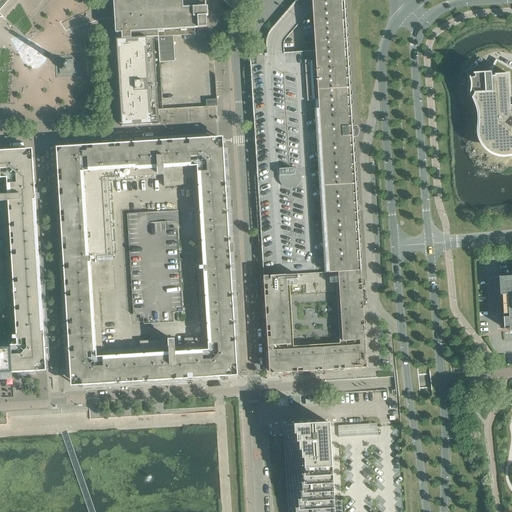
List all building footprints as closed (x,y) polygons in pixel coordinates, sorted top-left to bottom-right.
[(0,0),(0,18),(2,18),(0,15),(0,9),(8,0),(0,0)] [(113,0),(115,25),(115,33),(116,33),(116,40),(118,40),(122,40),(122,39),(153,38),(157,37),(158,51),(159,63),(160,63),(174,62),(173,36),(168,30),(207,28),(206,16),(208,16),(207,7),(205,7),(204,0),(113,0)] [(266,54),(249,55),(250,59),(250,66),(252,94),(257,171),(256,171),(256,178),(257,178),(258,180),(257,180),(258,181),(258,189),(258,190),(258,191),(258,192),(259,199),(259,200),(259,201),(259,209),(259,210),(259,211),(260,218),(260,219),(260,220),(260,229),(261,238),(261,239),(261,245),(262,253),(262,255),(263,277),(264,288),(264,291),(265,302),(265,303),(266,319),(267,347),(268,351),(268,353),(268,361),(268,363),(269,367),(269,368),(269,370),(272,374),(274,374),(276,374),(281,373),(282,373),(284,373),(285,373),(290,373),(291,373),(296,372),(298,372),(302,372),(304,372),(309,372),(310,372),(311,371),(312,371),(323,371),(324,371),(325,371),(327,371),(332,370),(333,370),(338,370),(339,370),(344,369),(346,369),(351,369),(352,369),(353,369),(354,369),(360,369),(361,368),(364,368),(366,366),(366,365),(363,306),(363,305),(363,304),(362,295),(362,287),(361,281),(361,274),(361,271),(360,260),(358,223),(357,213),(357,212),(357,206),(356,204),(356,202),(356,197),(356,195),(356,194),(356,192),(356,189),(355,187),(355,185),(355,184),(355,183),(355,177),(355,176),(355,175),(355,173),(354,170),(354,166),(354,165),(354,162),(354,158),(354,156),(353,156),(353,154),(353,150),(353,147),(353,146),(353,144),(352,138),(352,137),(357,136),(356,127),(352,127),(352,126),(352,125),(351,120),(351,118),(351,117),(351,115),(351,110),(351,108),(350,99),(350,98),(350,94),(349,91),(349,89),(349,88),(349,84),(349,81),(349,79),(349,78),(349,77),(348,73),(348,70),(348,69),(348,67),(348,63),(348,60),(347,59),(347,57),(347,52),(347,50),(347,49),(347,45),(346,42),(346,40),(346,36),(346,32),(346,31),(346,30),(346,27),(345,23),(345,21),(345,20),(345,19),(345,15),(345,12),(345,11),(344,2),(343,0),(297,0),(295,1),(293,3),(292,5),(271,29),(270,31),(269,32),(268,34),(267,36),(266,39),(266,41),(266,43),(265,45),(266,47),(266,54)] [(116,40),(119,81),(122,127),(127,126),(159,124),(157,102),(156,82),(156,74),(155,58),(154,45),(153,38),(122,39),(122,40),(118,40),(116,40)] [(511,69),(496,60),(494,62),(493,65),(491,68),(490,71),(490,74),(472,75),(474,75),(474,78),(470,79),(469,78),(468,79),(469,81),(470,83),(470,85),(470,87),(470,89),(470,91),(469,93),(470,93),(470,92),(473,93),(474,94),(473,94),(473,95),(477,94),(478,98),(480,101),(481,104),(482,108),(483,111),(483,113),(483,114),(484,117),(484,121),(483,124),(483,126),(483,129),(483,131),(483,133),(483,135),(484,138),(485,140),(486,142),(487,144),(489,146),(491,147),(492,148),(494,149),(496,150),(499,151),(501,151),(503,151),(505,151),(508,151),(511,149),(511,69)] [(80,386),(168,380),(228,377),(237,367),(230,262),(223,146),(213,138),(162,141),(128,143),(61,147),(61,148),(59,148),(56,151),(56,153),(63,263),(70,370),(70,378),(80,386)] [(9,339),(10,348),(11,362),(12,373),(37,372),(45,362),(44,335),(38,251),(35,193),(33,158),(23,150),(0,151),(0,193),(1,194),(1,198),(0,197),(0,235),(3,235),(4,251),(11,251),(11,256),(5,256),(8,311),(1,312),(3,335),(14,334),(14,339),(9,339)] [(511,276),(499,278),(500,295),(502,295),(507,295),(509,326),(511,325),(511,276)] [(3,349),(0,348),(0,373),(12,373),(11,362),(10,348),(6,348),(5,342),(3,342),(3,349)] [(330,430),(330,423),(283,426),(283,436),(287,511),(334,511),(334,497),(333,490),(330,433),(330,430)] [(377,427),(376,424),(338,426),(338,438),(377,435),(377,427)]
